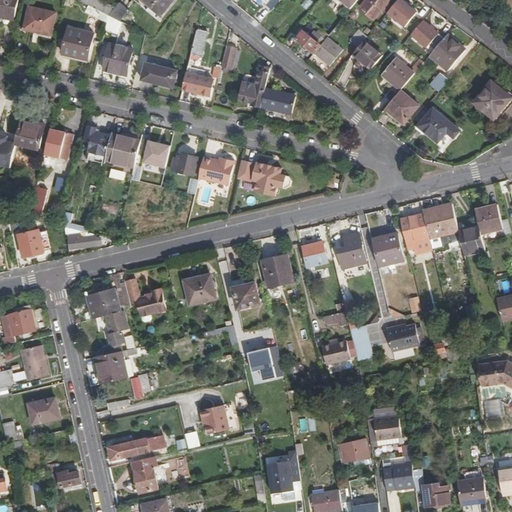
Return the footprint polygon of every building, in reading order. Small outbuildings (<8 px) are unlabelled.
[(0,0),(0,16),(13,19),(17,0),(0,0)] [(90,0),(86,5),(107,15),(114,7),(99,0),(90,0)] [(140,0),(158,14),(169,0),(140,0)] [(260,0),(266,5),(265,6),(272,12),(281,1),(280,0),(260,0)] [(305,11),(312,0),(303,0),(299,7),(305,11)] [(389,0),(368,0),(361,9),(375,20),(391,1),(389,0)] [(406,29),(421,14),(405,0),(400,0),(388,13),(406,29)] [(126,11),(117,3),(114,7),(107,15),(118,21),(126,11)] [(22,31),(34,33),(34,30),(50,34),(55,13),(28,7),(22,31)] [(84,23),(96,29),(102,17),(90,10),(84,23)] [(107,15),(101,44),(108,46),(103,72),(126,77),(132,50),(114,47),(119,22),(118,21),(107,15)] [(13,19),(0,16),(0,21),(12,24),(13,19)] [(0,41),(6,43),(9,28),(3,27),(3,24),(0,22),(0,41)] [(436,50),(444,39),(424,22),(413,35),(428,48),(431,45),(436,50)] [(88,58),(94,31),(69,26),(63,53),(88,58)] [(34,30),(34,33),(33,36),(49,40),(50,34),(34,30)] [(197,30),(191,55),(201,58),(207,33),(197,30)] [(350,41),(359,48),(365,41),(368,37),(359,30),(350,41)] [(298,39),(314,53),(320,45),(305,31),(298,39)] [(444,39),(436,50),(433,53),(430,56),(449,71),(466,51),(448,35),(444,39)] [(344,50),(329,37),(315,54),(330,68),(344,50)] [(359,48),(354,54),(371,70),(383,56),(365,41),(359,48)] [(237,49),(227,46),(222,68),(232,70),(237,49)] [(150,62),(157,63),(160,51),(153,49),(150,62)] [(383,76),(401,92),(424,64),(421,62),(411,73),(397,60),(383,76)] [(177,72),(145,64),(141,81),(178,89),(180,79),(176,78),(177,72)] [(261,109),(261,107),(266,90),(270,70),(261,67),(257,85),(244,82),(239,101),(252,105),(251,106),(261,109)] [(204,73),(187,69),(183,89),(211,96),(213,88),(212,88),(213,81),(203,78),(204,73)] [(439,93),(442,89),(449,81),(441,75),(431,86),(439,93)] [(381,79),(399,94),(401,92),(383,76),(381,79)] [(474,103),(494,119),(511,97),(503,91),(506,88),(501,84),(498,87),(492,81),(474,103)] [(266,90),(261,107),(292,114),(296,98),(266,90)] [(399,94),(386,110),(404,125),(419,107),(401,92),(399,94)] [(511,105),(511,97),(494,119),(498,122),(511,105)] [(418,128),(425,135),(429,131),(440,140),(450,130),(458,137),(462,132),(434,109),(418,128)] [(17,144),(17,145),(40,150),(47,120),(31,116),(29,122),(23,120),(17,144)] [(89,154),(106,158),(111,136),(96,133),(96,129),(89,127),(84,142),(91,144),(89,154)] [(75,136),(51,130),(47,147),(55,149),(53,158),(69,162),(75,136)] [(445,152),(458,137),(450,130),(440,140),(429,131),(425,135),(445,152)] [(0,165),(11,168),(17,145),(17,144),(7,142),(8,137),(0,134),(0,165)] [(135,168),(141,142),(121,137),(112,135),(111,136),(106,158),(105,161),(115,164),(135,168)] [(147,146),(142,163),(155,166),(159,149),(147,146)] [(173,171),(179,173),(178,176),(182,177),(182,174),(194,176),(199,159),(182,155),(181,160),(175,159),(173,171)] [(204,158),(199,179),(225,185),(231,161),(215,157),(215,161),(204,158)] [(242,161),(237,179),(252,183),(252,181),(257,183),(255,192),(275,197),(277,188),(286,190),(289,187),(290,185),(290,182),(290,180),(288,178),(284,177),(281,176),(282,169),(257,163),(256,164),(242,161)] [(100,207),(113,210),(119,178),(106,175),(100,207)] [(332,187),(335,177),(330,175),(327,186),(332,187)] [(64,191),(67,179),(59,177),(56,189),(64,191)] [(201,184),(199,201),(209,202),(211,185),(201,184)] [(48,192),(37,189),(31,214),(42,216),(48,192)] [(425,214),(431,239),(460,233),(459,232),(453,204),(424,211),(425,214)] [(499,205),(476,210),(480,227),(482,235),(490,233),(504,230),(499,205)] [(431,239),(425,214),(401,220),(406,241),(412,240),(415,251),(433,247),(431,239)] [(0,226),(1,231),(8,230),(5,216),(0,217),(0,226)] [(5,216),(8,230),(10,235),(19,232),(15,218),(5,216)] [(461,236),(465,256),(486,251),(482,235),(480,227),(465,230),(461,236)] [(505,236),(504,230),(490,233),(491,239),(505,236)] [(22,259),(43,254),(39,233),(17,238),(22,259)] [(374,241),(376,251),(381,267),(404,261),(397,233),(374,239),(374,241)] [(360,234),(345,238),(348,251),(339,253),(343,270),(368,264),(360,234)] [(68,239),(70,250),(95,245),(92,236),(76,240),(75,237),(68,239)] [(305,247),(309,267),(328,263),(323,243),(305,247)] [(263,259),(264,262),(288,256),(287,253),(263,259)] [(264,262),(270,288),(294,283),(288,256),(264,262)] [(185,280),(190,304),(215,299),(212,288),(216,287),(215,282),(211,283),(209,275),(185,280)] [(254,282),(233,286),(237,306),(259,302),(254,282)] [(124,344),(123,338),(121,331),(128,329),(124,312),(120,313),(114,289),(88,296),(93,320),(107,316),(110,334),(107,334),(109,347),(102,349),(103,355),(120,351),(118,345),(123,344),(124,344)] [(511,297),(497,301),(502,322),(511,319),(511,297)] [(499,313),(496,304),(483,307),(485,316),(499,313)] [(0,318),(6,345),(15,343),(14,337),(36,331),(31,311),(0,318)] [(326,318),(328,325),(336,322),(334,315),(326,318)] [(422,322),(388,328),(393,353),(426,347),(422,322)] [(233,324),(223,327),(224,333),(235,330),(233,324)] [(359,361),(375,358),(368,326),(353,329),(359,361)] [(370,335),(373,346),(390,342),(386,328),(377,330),(378,333),(370,335)] [(124,344),(123,344),(125,349),(134,347),(132,336),(123,338),(124,344)] [(189,340),(173,344),(176,355),(192,351),(189,340)] [(355,340),(325,343),(327,365),(357,362),(355,340)] [(264,372),(267,381),(284,377),(277,346),(251,352),(256,374),(264,372)] [(26,369),(46,364),(42,347),(21,352),(26,369)] [(458,348),(448,348),(448,360),(459,359),(458,348)] [(103,383),(129,376),(123,350),(120,351),(103,355),(97,356),(103,383)] [(511,384),(511,360),(507,358),(480,362),(483,383),(504,380),(511,384)] [(46,364),(26,369),(29,382),(50,377),(46,364)] [(0,386),(10,384),(7,373),(0,374),(0,386)] [(143,392),(150,391),(149,386),(152,386),(151,380),(147,381),(146,375),(139,377),(139,376),(132,378),(136,397),(144,396),(143,392)] [(189,385),(166,390),(167,395),(190,390),(189,385)] [(110,411),(131,408),(130,399),(109,403),(110,411)] [(55,400),(27,406),(31,426),(60,419),(55,400)] [(503,416),(503,400),(486,400),(487,417),(503,416)] [(204,418),(205,425),(207,434),(229,429),(224,404),(200,410),(202,418),(204,418)] [(375,419),(367,420),(370,439),(388,437),(398,436),(402,435),(399,415),(397,416),(375,419)] [(2,424),(6,441),(16,439),(12,422),(2,424)] [(187,432),(191,448),(202,445),(199,430),(187,432)] [(126,443),(110,446),(113,459),(165,448),(163,434),(126,443)] [(110,446),(126,443),(124,436),(109,440),(110,446)] [(180,450),(188,447),(186,438),(177,440),(180,450)] [(341,461),(348,460),(370,457),(369,453),(368,443),(368,440),(338,444),(341,461)] [(411,452),(409,444),(403,445),(404,453),(411,452)] [(271,504),(300,501),(298,478),(301,478),(298,455),(267,458),(271,504)] [(155,456),(133,461),(140,493),(158,489),(157,485),(167,483),(162,465),(157,466),(155,456)] [(370,457),(348,460),(349,466),(371,462),(370,457)] [(503,496),(511,494),(511,459),(498,461),(503,496)] [(420,461),(412,462),(415,482),(423,481),(420,461)] [(412,462),(408,462),(394,464),(394,467),(384,469),(387,489),(416,485),(415,482),(412,462)] [(172,469),(174,479),(181,478),(179,467),(172,469)] [(61,488),(81,485),(79,474),(69,476),(68,473),(59,474),(61,488)] [(483,478),(459,481),(462,503),(487,500),(483,478)] [(257,484),(261,503),(267,502),(264,482),(257,484)] [(427,504),(435,503),(444,502),(449,502),(448,486),(442,487),(441,482),(434,482),(434,484),(425,485),(427,504)] [(342,498),(340,487),(313,491),(316,511),(343,508),(342,500),(342,498)] [(390,511),(400,511),(398,493),(389,494),(390,511)] [(142,504),(144,511),(170,511),(168,499),(142,504)] [(343,508),(344,511),(352,511),(350,499),(342,500),(343,508)]
